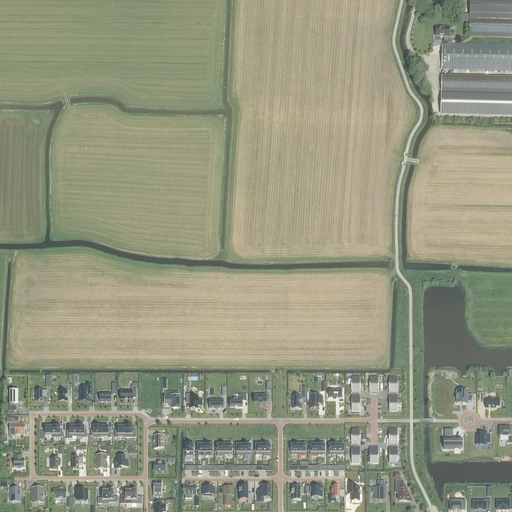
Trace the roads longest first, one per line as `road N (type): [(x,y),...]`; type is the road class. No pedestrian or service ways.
road 1 (residential): [(146,420),(141,413),(31,413),(31,479),(146,479)]
road 2 (residential): [(280,421),(146,420)]
